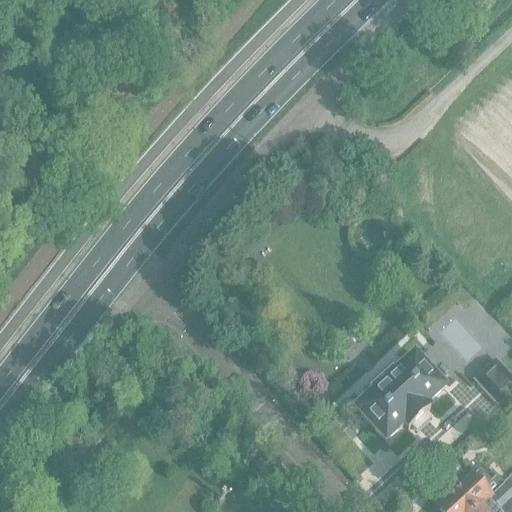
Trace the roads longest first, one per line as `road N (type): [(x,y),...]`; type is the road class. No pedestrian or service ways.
road 1 (primary): [(21,401),(132,256),(372,0)]
road 2 (primary): [(336,0),(198,140),(0,384)]
road 3 (residential): [(156,295),(256,166),(360,56),(397,0)]
road 4 (residential): [(347,511),(156,295)]
road 5 (residential): [(21,401),(112,338),(156,295)]
